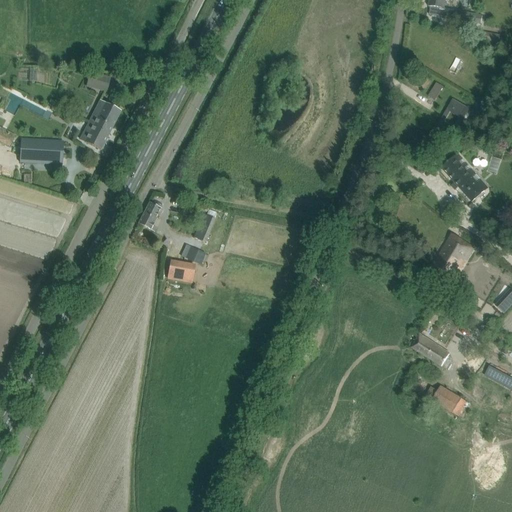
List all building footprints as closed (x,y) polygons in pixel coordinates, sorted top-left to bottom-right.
[(444,9),(445,0),(429,0),(429,7),(444,9)] [(481,25),(482,16),(454,11),(452,20),(481,25)] [(504,36),(481,32),(479,40),(502,45),(504,36)] [(88,81),(93,82),(91,88),(107,92),(110,78),(90,73),(88,81)] [(447,111),(464,120),(470,109),(453,99),(447,111)] [(79,139),(101,151),(121,112),(99,101),(79,139)] [(51,110),(47,123),(63,127),(67,115),(51,110)] [(0,128),(0,142),(9,147),(14,138),(9,135),(10,134),(0,128)] [(21,139),(20,163),(63,165),(64,141),(21,139)] [(472,203),(485,192),(472,177),(476,174),(458,154),(442,169),(472,203)] [(57,244),(63,243),(73,200),(72,199),(16,185),(17,192),(13,192),(12,186),(9,198),(19,200),(20,212),(24,196),(26,213),(30,197),(32,214),(34,206),(40,206),(40,208),(43,229),(44,235),(48,234),(54,235),(34,238),(57,244)] [(161,210),(149,203),(138,224),(155,232),(157,228),(153,226),(161,210)] [(196,237),(205,241),(215,218),(206,215),(196,237)] [(452,235),(430,271),(431,272),(432,268),(438,272),(436,275),(452,285),(474,249),(452,235)] [(187,259),(196,263),(201,252),(192,248),(187,259)] [(197,265),(205,268),(210,255),(202,252),(197,265)] [(195,266),(171,261),(168,279),(191,283),(195,266)] [(511,305),(511,290),(510,290),(495,306),(504,314),(511,305)] [(450,355),(420,335),(412,348),(442,367),(450,355)] [(476,354),(463,377),(471,381),(484,358),(476,354)] [(462,419),(470,405),(441,387),(438,392),(435,390),(429,399),(462,419)] [(485,402),(490,391),(481,388),(477,399),(485,402)]
